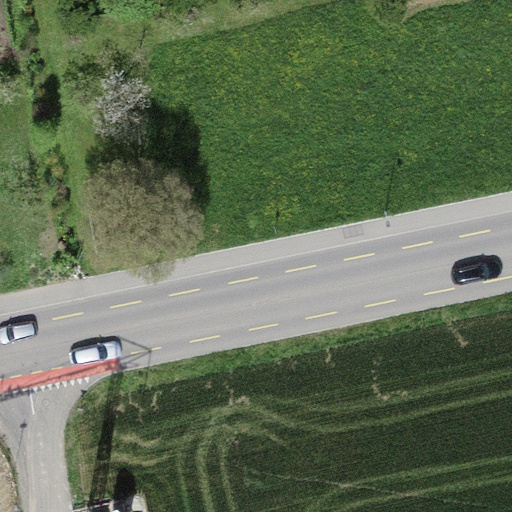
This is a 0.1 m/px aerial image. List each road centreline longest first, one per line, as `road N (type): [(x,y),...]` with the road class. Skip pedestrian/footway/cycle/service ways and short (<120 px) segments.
road 1 (secondary): [(21,349),(511,252)]
road 2 (residential): [(46,511),(21,349)]
